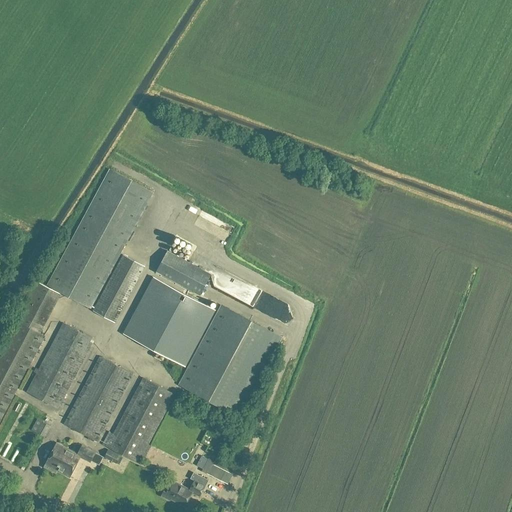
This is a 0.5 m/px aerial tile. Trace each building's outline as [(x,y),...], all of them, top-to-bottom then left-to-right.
[(91,306),(153,189),(109,166),(47,283),(91,306)] [(157,270),(201,293),(212,272),(168,249),(157,270)] [(115,319),(145,264),(123,253),(94,308),(115,319)] [(234,272),(226,288),(238,294),(246,278),(234,272)] [(215,310),(154,278),(124,334),(185,367),(215,310)] [(43,284),(23,323),(15,319),(0,347),(0,418),(44,334),(39,331),(59,293),(43,284)] [(282,337),(221,305),(181,381),(242,413),(282,337)] [(63,396),(94,337),(64,321),(27,391),(58,407),(59,404),(62,406),(66,398),(63,396)] [(95,439),(98,440),(133,372),(101,355),(65,423),(89,436),(89,437),(94,440),(95,439)] [(152,446),(148,444),(175,392),(145,376),(114,435),(109,432),(103,443),(142,464),(152,446)] [(18,412),(22,405),(17,402),(13,409),(18,412)] [(44,436),(50,425),(43,421),(37,432),(44,436)] [(57,443),(45,467),(56,472),(57,470),(70,476),(80,456),(91,461),(95,452),(82,445),(78,454),(57,443)] [(116,463),(119,455),(108,450),(104,458),(116,463)] [(221,474),(230,478),(233,470),(224,466),(221,474)] [(172,500),(173,498),(187,505),(192,494),(199,497),(205,485),(208,479),(193,471),(189,479),(194,481),(190,488),(175,481),(171,488),(168,486),(163,495),(172,500)]
